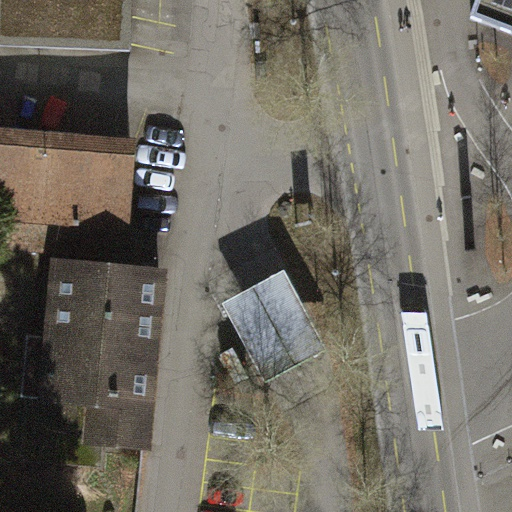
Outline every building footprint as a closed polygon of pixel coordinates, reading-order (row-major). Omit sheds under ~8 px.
[(11,0),(11,45),(134,56),(136,0),(11,0)] [(511,0),(472,0),(464,24),(511,41),(511,0)] [(137,161),(0,150),(0,221),(19,223),(121,231),(131,232),(137,161)] [(17,256),(119,262),(121,231),(19,223),(17,256)] [(296,266),(231,296),(267,377),(333,348),(296,266)] [(164,284),(63,275),(52,402),(33,401),(28,465),(105,472),(107,448),(150,452),(162,310),(164,284)]
